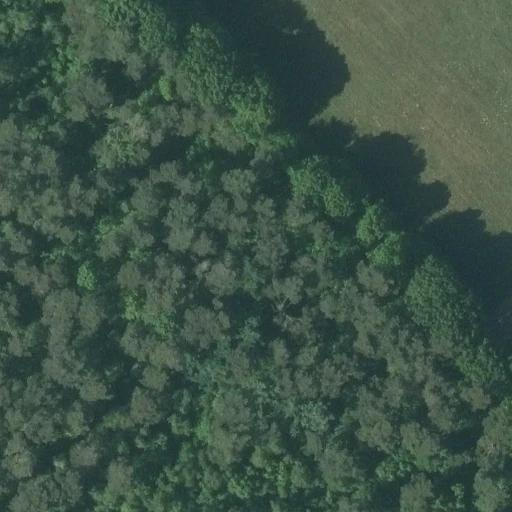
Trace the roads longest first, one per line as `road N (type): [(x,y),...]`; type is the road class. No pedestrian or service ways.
road 1 (track): [(238,118),(0,309)]
road 2 (track): [(332,511),(503,388)]
